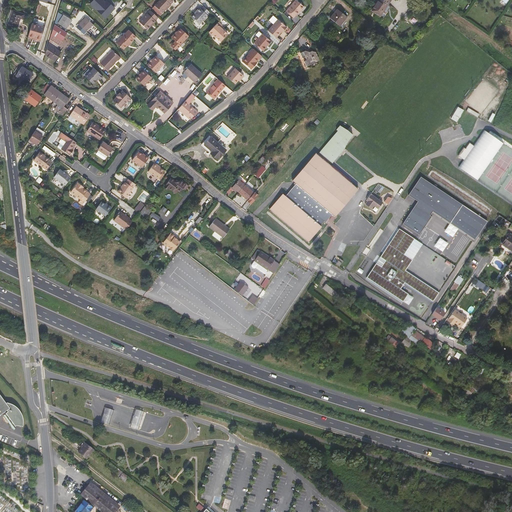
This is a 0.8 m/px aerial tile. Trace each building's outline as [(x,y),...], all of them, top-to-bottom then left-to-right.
[(46,0),(38,0),(35,11),(38,12),(40,5),(45,6),(46,0)] [(102,0),(93,0),(90,4),(105,18),(114,8),(106,1),(106,0),(104,2),(102,0)] [(159,0),(153,7),(161,14),(165,10),(166,8),(167,9),(170,6),(168,5),(172,0),(159,0)] [(304,7),(296,0),(295,0),(286,11),(293,18),(296,15),(296,16),(304,7)] [(380,16),(390,0),(378,0),(371,11),(380,16)] [(201,9),(199,7),(196,11),(197,11),(195,14),(191,17),(199,24),(208,15),(206,14),(209,12),(204,6),(201,9)] [(340,26),(347,17),(337,9),(330,18),(340,26)] [(17,26),(20,18),(23,19),(24,14),(13,10),(8,23),(17,26)] [(150,10),(139,22),(147,29),(150,26),(152,24),(155,21),(155,20),(158,17),(150,10)] [(72,20),(63,14),(57,23),(66,29),(72,20)] [(93,24),(85,17),(78,24),(80,25),(78,27),(84,33),(85,31),(86,32),(93,24)] [(33,18),(32,23),(44,26),(46,21),(33,18)] [(278,19),(268,31),(276,38),(281,32),(282,31),(283,31),(287,27),(278,19)] [(223,30),(220,27),(221,26),(222,26),(218,22),(209,32),(212,35),(213,34),(221,41),(227,34),(223,30)] [(41,40),(44,26),(32,23),(28,36),(41,40)] [(59,45),(67,33),(54,24),(49,39),(59,45)] [(180,28),(172,38),(175,41),(174,42),(174,43),(171,46),(175,50),(180,45),(182,42),(188,36),(180,28)] [(136,37),(129,30),(126,33),(125,33),(116,43),(123,49),(127,46),(130,42),(131,43),(133,40),(136,37)] [(263,34),(254,43),(262,50),(271,41),(263,34)] [(59,45),(49,39),(48,43),(57,49),(59,45)] [(185,44),(182,42),(180,45),(175,50),(178,53),(183,48),(182,47),(185,44)] [(57,49),(48,43),(44,55),(55,62),(61,52),(57,49)] [(98,60),(100,62),(112,50),(110,48),(98,60)] [(262,56),(254,49),(243,62),(252,70),(255,65),(254,64),(256,62),(259,59),(262,56)] [(118,61),(121,58),(112,50),(100,63),(108,71),(117,60),(118,61)] [(319,60),(316,52),(312,51),(309,52),(305,51),(300,53),(302,58),(305,57),(306,60),(304,61),(306,66),(309,65),(309,66),(313,66),(318,64),(317,61),(319,60)] [(300,60),(297,54),(290,57),(293,63),(300,60)] [(150,62),(147,65),(155,73),(164,63),(156,56),(152,60),(150,62)] [(195,82),(202,74),(190,64),(183,72),(195,82)] [(33,74),(22,66),(15,76),(27,83),(33,74)] [(94,68),(85,77),(93,84),(96,80),(98,78),(100,79),(103,77),(94,68)] [(243,76),(234,68),(226,77),(234,84),(239,78),(240,79),(243,76)] [(144,70),(136,78),(144,86),(152,78),(144,70)] [(218,79),(206,93),(207,93),(212,98),(214,99),(225,86),(218,79)] [(50,86),(47,83),(41,92),(44,94),(50,86)] [(61,93),(51,85),(50,86),(44,94),(54,102),(61,93)] [(35,106),(42,98),(29,88),(23,97),(35,106)] [(130,98),(123,90),(120,93),(119,93),(116,96),(117,97),(113,101),(121,108),(130,98)] [(171,105),(166,101),(163,98),(165,95),(160,91),(149,104),(154,108),(155,107),(156,105),(159,107),(164,113),(171,105)] [(64,106),(69,99),(61,93),(54,102),(58,104),(54,109),(63,115),(67,109),(64,106)] [(495,99),(491,109),(497,111),(501,101),(495,99)] [(198,112),(185,101),(178,109),(189,119),(198,112)] [(87,113),(76,106),(70,115),(84,124),(90,115),(87,113)] [(458,107),(451,119),(456,122),(463,110),(458,107)] [(468,108),(466,111),(477,118),(479,114),(468,108)] [(93,122),(87,131),(100,139),(106,131),(93,122)] [(328,160),(329,160),(340,147),(337,145),(338,143),(340,144),(350,132),(347,130),(340,125),(336,129),(337,131),(319,152),(328,160)] [(464,160),(459,166),(478,180),(503,143),(484,130),(474,146),(464,160)] [(35,131),(29,140),(36,145),(43,136),(35,131)] [(77,142),(73,140),(69,137),(61,132),(58,136),(61,139),(59,142),(60,143),(58,147),(61,149),(69,155),(73,150),(72,149),(77,142)] [(340,147),(329,160),(330,161),(332,163),(343,150),(345,148),(345,146),(348,141),(353,135),(350,132),(340,144),(338,143),(337,145),(340,147)] [(226,150),(211,136),(204,145),(212,151),(210,153),(218,160),(226,150)] [(113,148),(103,142),(98,149),(107,156),(113,148)] [(464,148),(458,156),(464,160),(474,146),(469,143),(465,149),(464,148)] [(212,151),(204,145),(202,147),(210,153),(212,151)] [(138,151),(131,160),(141,167),(149,157),(145,155),(145,156),(142,154),(138,151)] [(49,159),(39,152),(33,160),(46,169),(52,162),(48,159),(49,159)] [(337,213),(358,189),(349,182),(351,180),(334,165),(330,166),(328,164),(326,162),(315,153),(293,180),(296,183),(289,191),(285,196),(282,194),(270,208),(273,211),(287,223),(292,227),(306,240),(309,242),(319,230),(320,229),(321,228),(321,227),(320,226),(323,222),(324,221),(325,222),(327,220),(333,213),(335,216),(336,215),(337,213)] [(244,154),(239,160),(243,163),(248,157),(244,154)] [(269,157),(265,162),(269,165),(273,160),(269,157)] [(159,168),(157,166),(158,165),(154,163),(148,171),(158,179),(164,171),(159,168)] [(258,178),(266,168),(262,165),(254,175),(258,178)] [(59,169),(54,177),(65,185),(70,178),(67,176),(67,175),(59,169)] [(183,188),(187,184),(181,179),(179,181),(176,179),(175,181),(171,177),(165,185),(169,188),(176,193),(178,190),(181,192),(183,188)] [(418,201),(403,224),(419,235),(431,217),(430,216),(433,211),(475,239),(477,235),(487,221),(421,177),(408,194),(418,201)] [(135,184),(134,183),(128,179),(126,182),(125,182),(118,192),(126,198),(135,184)] [(245,185),(238,179),(231,188),(235,192),(236,191),(238,193),(245,185)] [(77,183),(70,192),(80,200),(78,202),(82,205),(90,195),(86,192),(87,191),(83,188),(77,183)] [(40,190),(33,184),(30,188),(37,193),(40,190)] [(258,196),(245,185),(238,193),(251,203),(258,196)] [(383,202),(371,193),(366,200),(367,201),(365,204),(372,209),(374,206),(378,209),(383,202)] [(102,201),(96,209),(105,216),(112,207),(107,204),(107,205),(105,203),(102,201)] [(139,212),(145,204),(140,201),(135,209),(139,212)] [(406,201),(403,207),(410,210),(412,204),(406,201)] [(146,218),(151,211),(144,206),(139,213),(146,218)] [(120,211),(113,220),(126,230),(132,221),(129,219),(130,218),(120,211)] [(511,224),(499,215),(496,220),(508,229),(511,224)] [(223,225),(224,224),(216,218),(209,227),(223,237),(229,230),(223,225)] [(200,235),(197,233),(199,230),(195,228),(191,234),(197,239),(200,235)] [(367,277),(403,301),(408,294),(400,289),(404,284),(405,282),(433,301),(439,293),(405,270),(413,259),(405,254),(415,239),(400,228),(381,256),(386,260),(382,266),(376,263),(367,277)] [(171,233),(163,243),(173,251),(181,241),(178,239),(176,238),(174,236),(175,236),(171,233)] [(511,251),(511,235),(509,233),(501,244),(511,251)] [(405,254),(413,259),(422,243),(415,239),(405,254)] [(234,260),(237,255),(229,250),(226,254),(234,260)] [(280,265),(261,252),(260,252),(258,250),(252,259),(255,261),(251,265),(251,267),(252,268),(253,268),(254,269),(255,268),(266,275),(267,273),(266,272),(268,270),(274,274),(280,265)] [(386,260),(381,256),(376,263),(382,266),(386,260)] [(454,292),(463,278),(458,275),(454,282),(455,282),(450,289),(454,292)] [(402,303),(403,301),(367,277),(366,279),(402,303)] [(264,288),(270,280),(266,278),(261,286),(264,288)] [(242,296),(249,288),(240,282),(234,290),(242,296)] [(432,303),(433,301),(405,282),(404,284),(432,303)] [(338,294),(326,284),(323,288),(335,297),(338,294)] [(493,301),(500,291),(495,287),(488,298),(484,303),(487,305),(491,300),(493,301)] [(253,294),(248,301),(253,305),(258,298),(253,294)] [(440,320),(445,312),(437,307),(432,314),(440,320)] [(455,309),(447,320),(454,325),(454,324),(460,328),(467,318),(455,309)] [(407,322),(400,332),(406,336),(409,338),(411,335),(415,330),(416,329),(411,325),(407,322)] [(433,343),(425,337),(424,338),(415,330),(411,335),(421,342),(429,348),(433,343)] [(365,332),(361,338),(368,343),(372,338),(365,332)] [(388,335),(385,339),(395,346),(399,342),(388,335)] [(413,341),(417,345),(420,341),(411,335),(409,338),(413,341)] [(406,336),(402,342),(409,347),(413,341),(409,338),(406,336)] [(480,363),(471,381),(476,385),(485,366),(480,363)] [(471,381),(468,385),(474,389),(477,392),(481,395),(484,391),(471,381)] [(467,398),(474,389),(468,385),(467,386),(464,390),(461,394),(467,398)] [(483,385),(481,388),(497,401),(500,397),(483,385)] [(8,409),(0,397),(0,423),(7,419),(16,431),(19,429),(23,431),(24,430),(24,428),(24,425),(24,423),(24,421),(23,419),(23,417),(21,416),(20,414),(19,413),(17,411),(16,410),(14,410),(12,409),(10,409),(8,409)] [(103,415),(101,422),(109,425),(112,418),(114,410),(106,408),(103,415)] [(144,412),(136,409),(134,418),(130,427),(138,430),(142,420),(144,412)] [(94,450),(85,443),(78,452),(87,459),(94,450)] [(73,482),(67,478),(61,486),(68,490),(73,482)] [(89,484),(80,495),(100,511),(101,511),(115,511),(119,508),(89,484)] [(88,511),(92,508),(83,501),(78,507),(78,508),(74,511),(88,511)]
